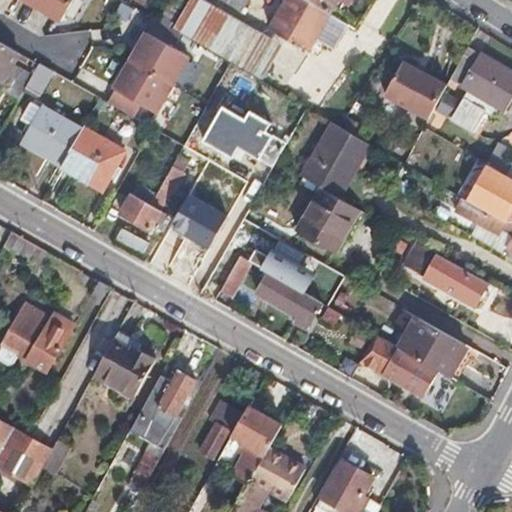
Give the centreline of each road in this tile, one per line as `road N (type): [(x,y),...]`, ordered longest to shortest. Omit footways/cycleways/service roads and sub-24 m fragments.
road 1 (residential): [(0,198),(481,471)]
road 2 (unknown): [(241,335),(145,511)]
road 3 (unknown): [(136,276),(51,426)]
